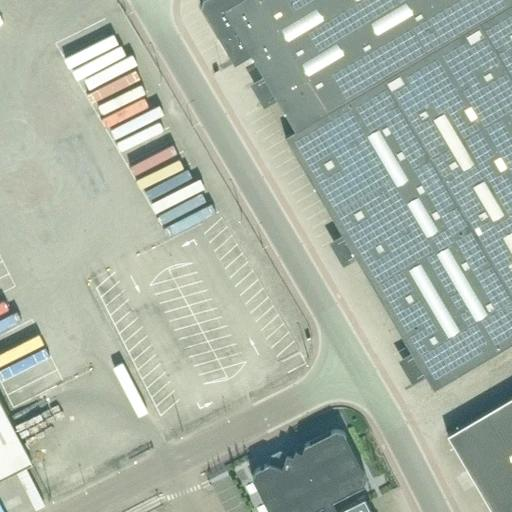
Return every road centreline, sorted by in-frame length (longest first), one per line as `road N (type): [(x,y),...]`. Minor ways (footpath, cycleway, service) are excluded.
road 1 (unknown): [(47,17),(269,413)]
road 2 (unknown): [(21,42),(226,436)]
road 3 (tertiary): [(356,369),(141,0)]
road 4 (unclassified): [(78,511),(356,369)]
road 5 (unknown): [(0,266),(120,490)]
road 6 (tertiary): [(430,511),(356,369)]
